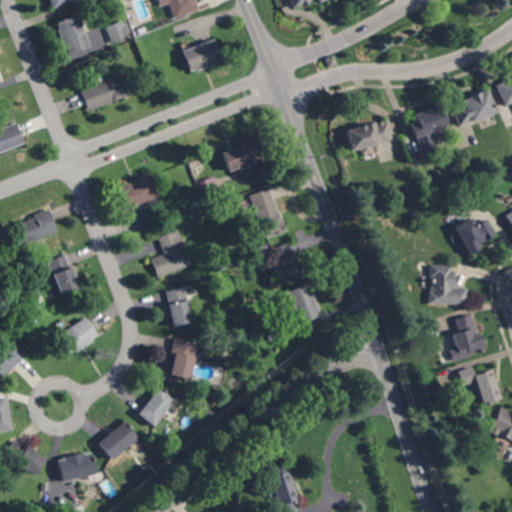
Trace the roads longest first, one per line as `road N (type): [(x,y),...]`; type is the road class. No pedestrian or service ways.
road 1 (residential): [(427,511),(365,310),(245,0)]
road 2 (residential): [(59,406),(113,380),(130,350),(130,319),(7,0)]
road 3 (residential): [(0,191),(278,80)]
road 4 (residential): [(149,511),(306,380),(380,353)]
road 5 (residential): [(289,112),(314,86),(360,75),(411,77),(459,61),(511,27)]
road 6 (residential): [(418,0),(278,80)]
